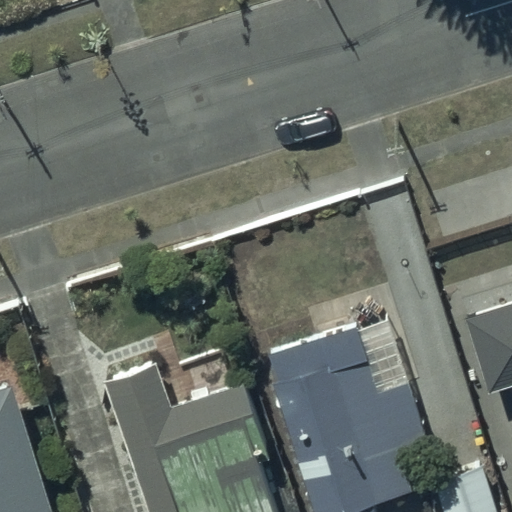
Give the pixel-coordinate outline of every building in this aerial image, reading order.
[(511,288),(463,303),(488,381),(511,372),(511,288)] [(308,511),(371,511),(366,497),(404,485),(390,441),(421,431),(382,312),(351,323),(349,317),(263,345),(272,371),(264,374),(308,511)] [(240,375),(234,377),(222,342),(154,364),(152,359),(98,376),(142,511),(277,511),(256,445),(262,443),(240,375)] [(57,511),(10,368),(0,371),(0,511),(57,511)] [(495,511),(478,456),(428,472),(441,511),(495,511)]
